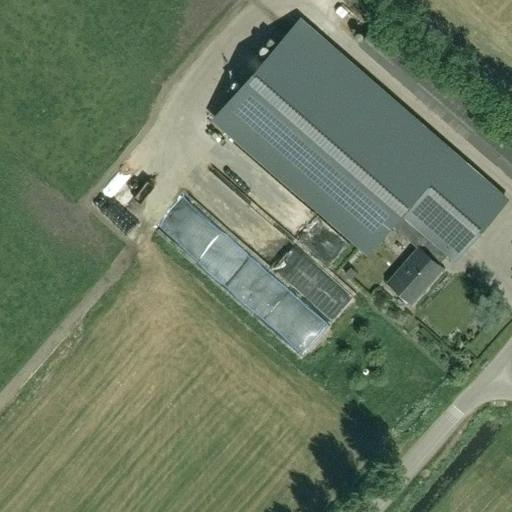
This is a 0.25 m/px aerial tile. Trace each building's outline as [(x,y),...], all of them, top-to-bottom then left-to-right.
[(511,131),(432,62),(382,18),(359,45),(511,179),(511,131)] [(507,201),(502,197),(300,21),(215,117),(369,251),(392,225),(418,249),(388,283),(412,303),(442,268),(438,265),(448,254),(455,261),(507,201)] [(121,204),(109,218),(130,235),(142,221),(121,204)] [(302,236),(313,248),(332,230),(320,218),(302,236)] [(279,284),(252,313),(297,355),(324,326),(279,284)]
